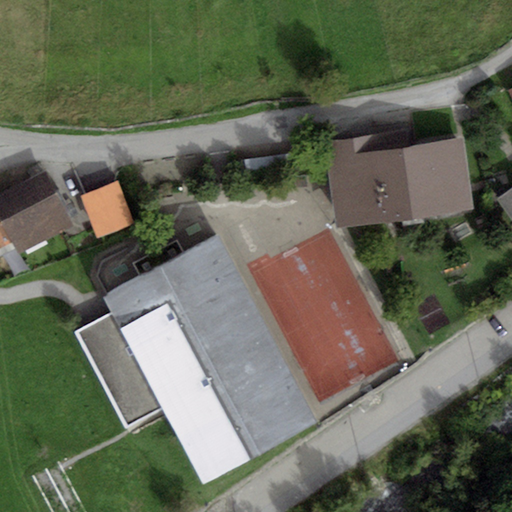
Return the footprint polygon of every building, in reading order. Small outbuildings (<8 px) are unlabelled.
[(409,130),(326,143),(338,227),(474,207),(464,137),(411,145),(409,130)] [(45,172),(0,195),(0,249),(13,243),(18,253),(72,225),(59,199),(45,172)] [(117,181),(81,195),(99,238),(134,223),(117,181)] [(511,188),(497,200),(511,219),(511,188)] [(113,313),(75,333),(125,427),(163,407),(202,481),(316,421),(218,236),(104,296),(113,313)] [(86,511),(61,461),(33,475),(52,511),(86,511)]
